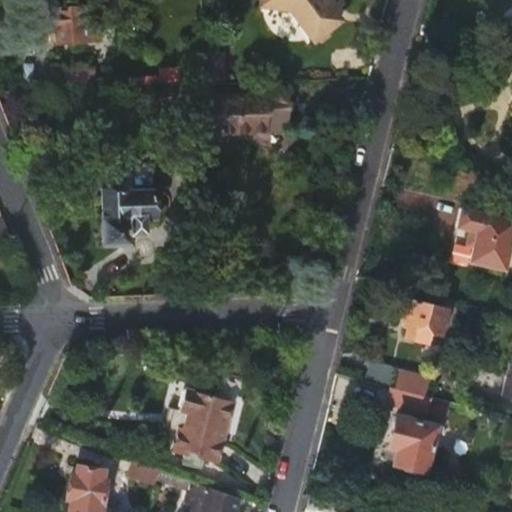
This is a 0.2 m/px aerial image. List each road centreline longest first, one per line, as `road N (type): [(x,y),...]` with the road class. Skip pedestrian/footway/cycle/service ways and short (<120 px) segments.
road 1 (residential): [(328,307),(406,0)]
road 2 (residential): [(328,307),(59,319)]
road 3 (residential): [(278,511),(328,307)]
road 4 (residential): [(0,156),(59,319)]
road 5 (residential): [(59,319),(0,454)]
